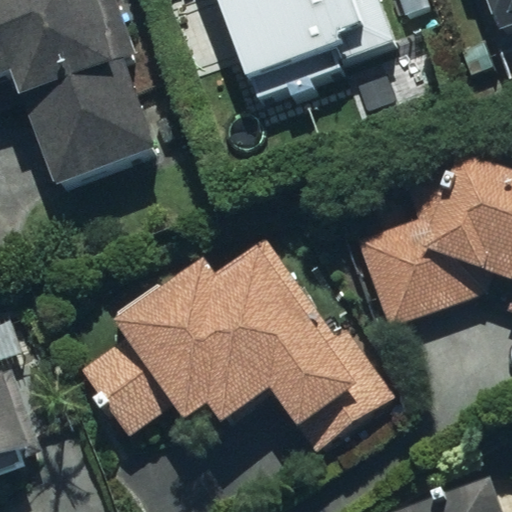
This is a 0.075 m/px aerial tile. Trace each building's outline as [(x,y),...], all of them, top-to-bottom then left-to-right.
[(0,0),(0,81),(25,72),(70,192),(167,156),(109,0),(0,0)] [(231,0),(270,104),(404,54),(383,0),(231,0)] [(511,0),(490,0),(507,45),(511,42),(511,0)] [(511,153),(498,149),(347,216),(401,335),(480,299),(511,310),(511,153)] [(399,403),(268,235),(237,259),(210,223),(64,337),(141,437),(178,408),(194,428),(219,408),(235,428),(275,396),(325,460),(399,403)] [(10,365),(0,369),(0,473),(43,458),(10,365)] [(511,511),(511,498),(505,478),(405,511),(511,511)]
